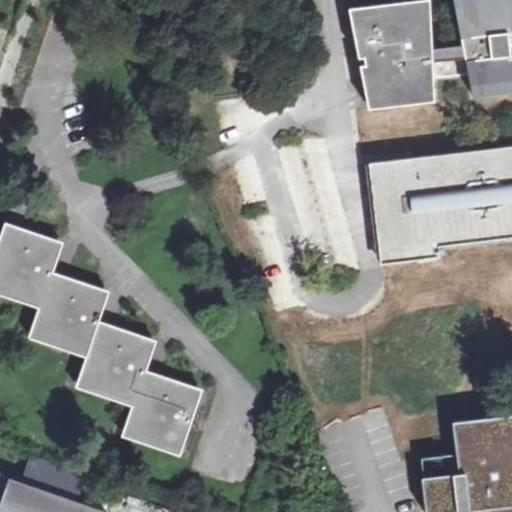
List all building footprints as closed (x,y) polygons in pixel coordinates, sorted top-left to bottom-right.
[(429,4),(358,13),(370,106),(435,98),(434,76),(469,71),(473,94),(511,88),(511,0),(467,0),(454,2),(462,42),(431,45),(429,4)] [(511,143),(371,162),(386,264),(443,254),(441,246),(511,237),(511,143)] [(26,243),(1,234),(0,235),(0,290),(39,304),(28,334),(86,353),(76,383),(133,404),(123,433),(181,452),(197,401),(180,395),(183,387),(169,383),(166,390),(143,383),(152,353),(133,346),(135,338),(122,334),(119,341),(96,335),(105,303),(88,297),(90,291),(76,287),(74,293),(50,284),(59,254),(40,247),(42,241),(28,235),(26,243)] [(511,511),(511,414),(453,421),(460,473),(422,477),(426,511),(511,511)] [(0,511),(101,511),(0,476),(0,511)]
